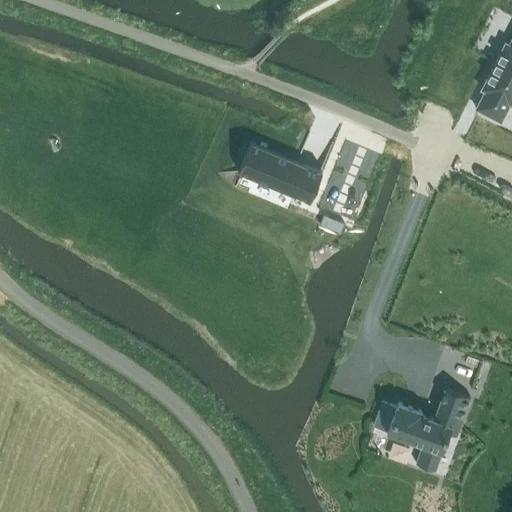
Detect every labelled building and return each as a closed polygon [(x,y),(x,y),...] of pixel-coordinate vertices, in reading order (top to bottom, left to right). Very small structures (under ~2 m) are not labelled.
[(462,15),(439,48),(462,64),(485,31),(462,15)] [(485,90),(476,108),(501,121),(510,103),(511,104),(511,105),(511,104),(511,38),(509,44),(507,43),(505,42),(504,44),(505,44),(483,87),(482,87),(481,89),(483,90),(483,89),(485,90)] [(260,121),(256,129),(250,142),(251,142),(247,151),(270,162),(275,153),(276,153),(285,133),(260,121)] [(353,185),(283,155),(272,185),(342,215),(353,185)] [(439,344),(488,364),(504,325),(455,305),(439,344)] [(428,358),(420,374),(439,384),(447,368),(428,358)] [(383,400),(374,425),(387,430),(386,431),(423,444),(416,463),(435,470),(448,433),(456,436),(470,397),(445,388),(434,418),(421,413),(422,410),(398,402),(397,404),(396,404),(396,405),(383,400)] [(357,478),(361,462),(350,459),(346,476),(357,478)]
